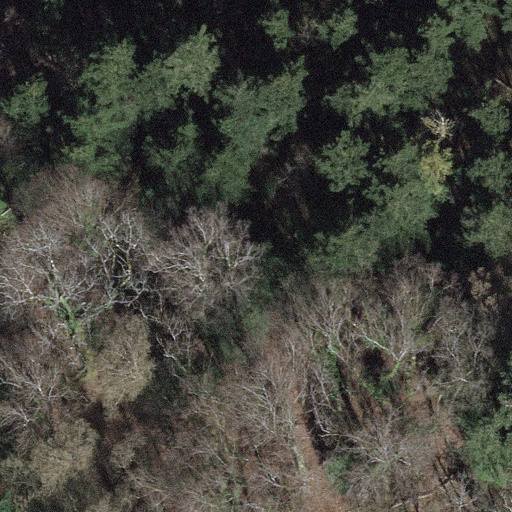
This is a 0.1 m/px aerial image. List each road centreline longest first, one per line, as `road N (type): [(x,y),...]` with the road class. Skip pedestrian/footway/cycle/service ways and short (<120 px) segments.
road 1 (track): [(0,253),(328,269),(511,327)]
road 2 (track): [(150,0),(0,145)]
